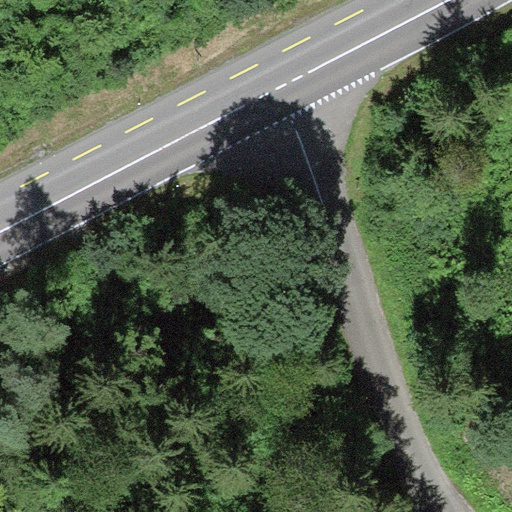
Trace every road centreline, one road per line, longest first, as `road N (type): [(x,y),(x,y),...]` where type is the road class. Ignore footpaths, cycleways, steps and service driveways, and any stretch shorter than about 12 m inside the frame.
road 1 (secondary): [(0,227),(434,0)]
road 2 (track): [(286,80),(450,511)]
